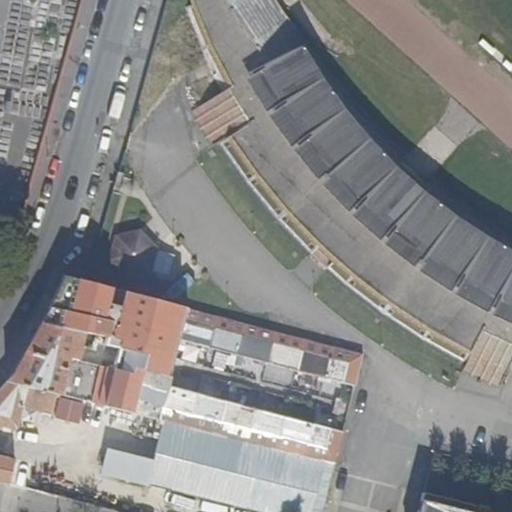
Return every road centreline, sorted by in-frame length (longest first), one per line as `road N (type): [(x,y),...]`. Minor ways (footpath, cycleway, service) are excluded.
road 1 (residential): [(0,333),(58,217),(121,0)]
road 2 (unknown): [(392,361),(248,256),(155,167)]
road 3 (unknown): [(349,511),(392,361)]
road 4 (unknown): [(0,441),(41,449),(94,429),(136,431)]
road 5 (unknown): [(392,361),(511,413)]
